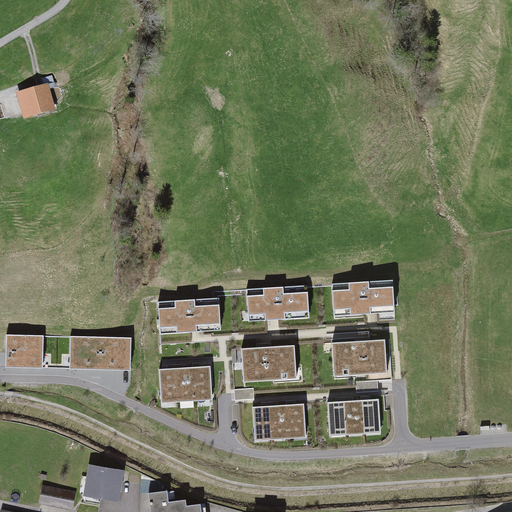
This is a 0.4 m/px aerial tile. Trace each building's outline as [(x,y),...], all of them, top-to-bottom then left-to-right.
[(49,87),(17,97),(25,122),(57,112),(49,87)] [(394,282),(332,286),(334,320),(396,317),(394,282)] [(309,290),(245,293),(246,323),(310,320),(309,290)] [(219,301),(155,305),(157,337),(221,333),(219,301)] [(3,370),(42,370),(42,337),(2,337),(3,370)] [(129,339),(67,337),(66,371),(129,373),(129,339)] [(386,342),(332,345),(334,382),(388,379),(386,342)] [(296,379),(294,348),(239,350),(241,382),(296,379)] [(209,369),(158,371),(159,404),(210,402),(209,369)] [(383,435),(381,401),(327,403),(328,437),(383,435)] [(303,405),(251,409),(254,443),(306,438),(303,405)] [(121,472),(91,467),(86,493),(117,498),(121,472)] [(44,487),(41,502),(71,508),(74,493),(44,487)] [(167,491),(148,493),(150,511),(205,511),(205,507),(201,507),(200,504),(190,505),(186,505),(185,499),(168,501),(167,491)]
